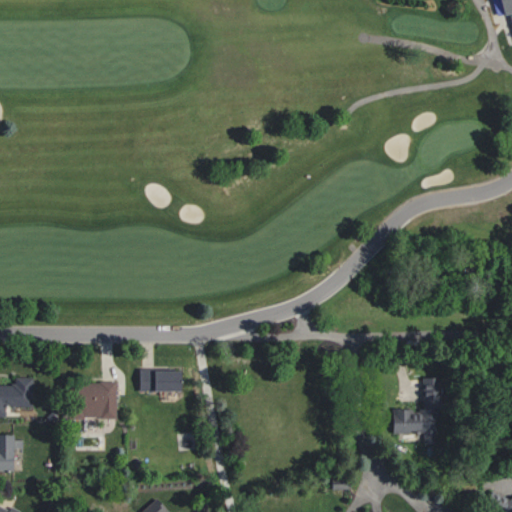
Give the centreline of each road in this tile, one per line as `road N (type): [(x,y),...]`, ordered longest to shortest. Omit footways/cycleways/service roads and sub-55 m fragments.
road 1 (residential): [(0,334),(186,335),(233,327),(315,296),(420,203),(485,191),(511,176)]
road 2 (residential): [(233,327),(253,335),(463,334),(511,349)]
